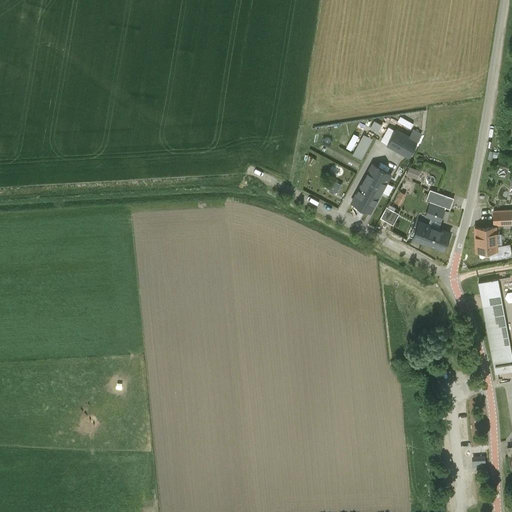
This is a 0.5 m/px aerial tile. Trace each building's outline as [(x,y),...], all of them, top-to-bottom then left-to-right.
[(374,119),(370,125),(377,130),(381,124),(374,119)] [(409,137),(395,129),(387,144),(408,156),(416,141),(409,137)] [(421,134),(413,129),(409,137),(416,141),(421,134)] [(362,133),(352,153),(362,158),(373,138),(362,133)] [(372,164),(351,202),(369,212),(390,174),(372,164)] [(417,177),(420,168),(409,165),(406,174),(417,177)] [(421,170),(418,177),(425,180),(428,172),(421,170)] [(334,179),(328,189),(336,193),(342,183),(334,179)] [(453,198),(429,189),(425,200),(430,201),(445,206),(445,207),(449,208),(453,198)] [(396,201),(402,203),(404,192),(398,191),(396,201)] [(445,206),(430,201),(425,215),(440,221),(445,207),(445,206)] [(393,210),(386,206),(380,217),(387,221),(393,210)] [(511,210),(493,211),(493,224),(511,223),(511,218),(511,211),(511,210)] [(449,233),(431,226),(425,224),(423,230),(416,228),(412,237),(425,242),(443,249),(449,233)] [(495,227),(475,228),(476,251),(496,249),(495,227)] [(511,355),(497,278),(478,282),(495,373),(511,370),(511,355)]
